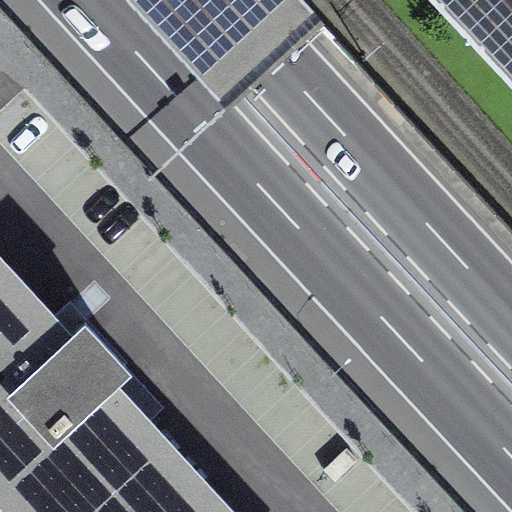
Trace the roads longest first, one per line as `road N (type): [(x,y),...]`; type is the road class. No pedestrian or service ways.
road 1 (motorway): [(89,0),(511,457)]
road 2 (motorway): [(511,316),(222,0)]
